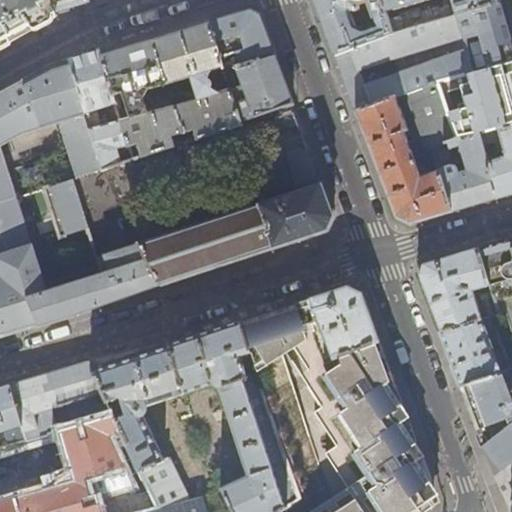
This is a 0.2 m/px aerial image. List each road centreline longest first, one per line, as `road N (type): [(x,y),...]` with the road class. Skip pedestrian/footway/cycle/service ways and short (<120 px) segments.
road 1 (residential): [(0,364),(377,253)]
road 2 (residential): [(473,511),(377,253)]
road 3 (residential): [(377,253),(286,0)]
road 4 (residential): [(377,253),(511,217)]
